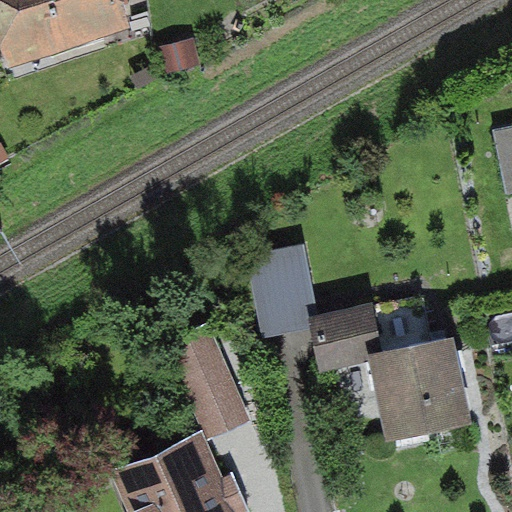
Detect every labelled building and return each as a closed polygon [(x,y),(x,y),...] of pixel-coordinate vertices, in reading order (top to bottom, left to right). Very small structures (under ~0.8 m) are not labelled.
[(123,0),(0,0),(0,44),(6,61),(130,19),(123,0)] [(251,264),(264,329),(316,318),(303,254),(251,264)] [(324,366),(378,354),(396,435),(467,420),(449,338),(433,342),(424,299),(315,322),(324,366)] [(252,424),(209,325),(172,341),(214,440),(252,424)] [(231,511),(198,438),(121,472),(139,511),(231,511)]
